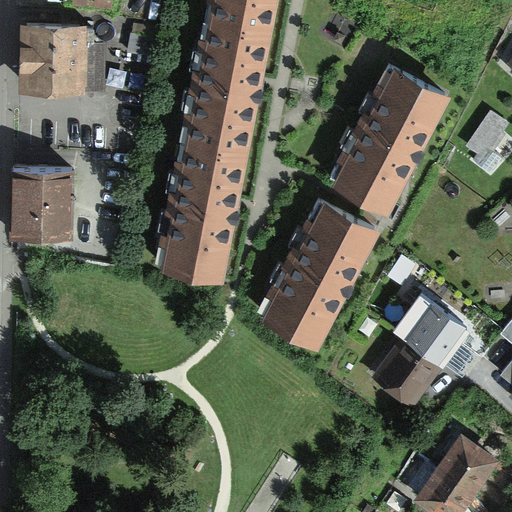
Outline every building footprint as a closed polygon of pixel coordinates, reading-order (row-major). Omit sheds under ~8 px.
[(112,0),(74,0),(74,6),(111,10),(112,0)] [(215,0),(210,27),(272,39),(280,0),(215,0)] [(134,19),(132,30),(159,35),(161,25),(134,19)] [(88,25),(21,24),(20,55),(19,92),(85,94),(85,92),(105,92),(106,44),(95,44),(95,29),(87,29),(88,25)] [(210,27),(186,149),(248,161),(261,96),(272,39),(210,27)] [(132,30),(128,47),(155,53),(159,35),(132,30)] [(336,182),(332,189),(389,218),(419,160),(450,99),(387,67),(329,178),(336,182)] [(491,111),(466,145),(479,154),(482,156),(488,148),(494,153),(507,135),(503,132),(509,123),(491,111)] [(494,153),(488,148),(482,156),(479,154),(474,161),(491,174),(502,158),(494,153)] [(237,221),(248,161),(186,149),(162,274),(224,286),(237,221)] [(73,243),(75,173),(13,171),(11,242),(42,242),(73,243)] [(265,316),(261,323),(317,352),(348,294),(380,235),(317,202),(258,313),(265,316)] [(416,261),(402,252),(387,273),(402,283),(416,261)] [(470,332),(420,296),(392,333),(400,338),(442,370),(446,364),(462,343),(470,332)] [(511,320),(501,334),(511,342),(511,320)] [(442,370),(400,338),(371,379),(414,409),(442,370)] [(479,355),(462,343),(446,364),(463,377),(479,355)] [(511,385),(511,360),(500,375),(511,385)] [(448,453),(438,467),(477,495),(499,462),(460,435),(448,453)] [(464,511),(477,495),(438,467),(429,479),(414,502),(428,511),(464,511)] [(376,511),(378,511),(367,503),(360,511),(376,511)]
